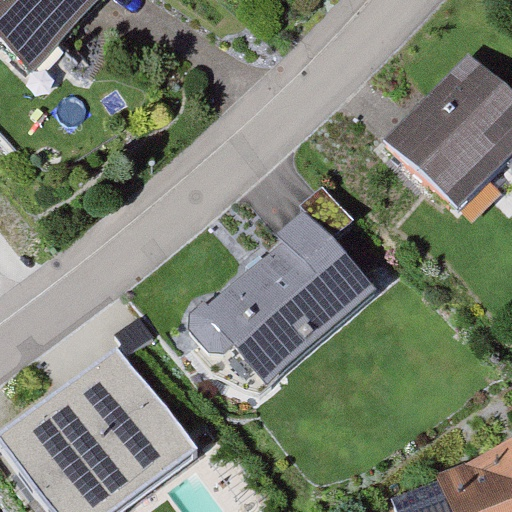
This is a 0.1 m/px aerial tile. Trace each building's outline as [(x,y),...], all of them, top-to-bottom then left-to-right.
[(0,0),(0,73),(42,116),(147,10),(136,0),(0,0)] [(396,154),(476,230),(511,192),(511,96),(480,66),(396,154)] [(304,218),(359,282),(381,263),(321,194),(299,213),(304,218)] [(191,320),(190,338),(208,359),(225,360),(233,353),(268,393),(375,301),(359,282),(304,218),(277,241),(284,249),(208,314),(204,309),(191,320)] [(0,435),(0,449),(47,511),(128,511),(201,460),(117,349),(0,435)] [(511,511),(511,486),(444,511),(511,511)]
